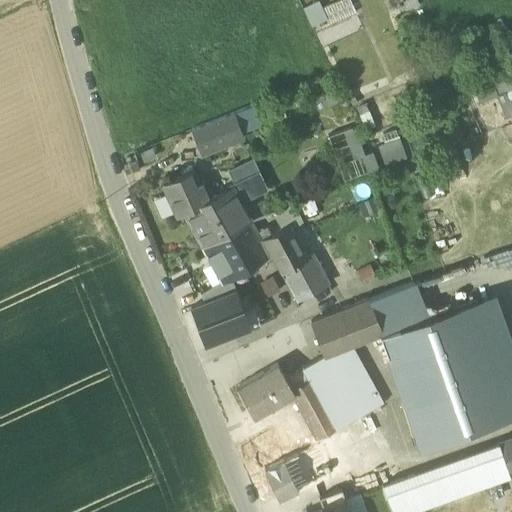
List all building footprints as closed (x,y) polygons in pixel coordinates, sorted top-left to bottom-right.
[(316,0),(301,7),(310,26),(326,18),(321,8),(317,0),(316,0)] [(349,0),(337,0),(321,8),(326,18),(329,24),(355,12),(349,0)] [(491,79),(472,86),(477,99),(495,93),(491,79)] [(511,87),(495,93),(504,117),(511,114),(511,87)] [(341,99),(328,105),(336,122),(349,117),(341,99)] [(252,105),(233,113),(240,129),(259,122),(252,105)] [(190,130),(199,154),(230,142),(234,132),(240,129),(233,113),(197,127),(190,130)] [(354,126),(342,130),(353,159),(361,156),(364,154),(354,126)] [(398,134),(376,143),(384,162),(406,154),(398,134)] [(372,152),(364,154),(361,156),(367,171),(378,167),(372,152)] [(252,162),(229,171),(235,183),(257,173),(252,162)] [(194,170),(180,177),(191,200),(197,198),(199,202),(209,198),(201,185),(194,170)] [(236,186),(242,199),(266,189),(258,173),(257,173),(235,183),(236,186)] [(175,210),(177,216),(184,212),(186,212),(185,210),(194,206),(191,200),(180,177),(175,179),(173,176),(162,182),(163,185),(166,191),(175,210)] [(236,186),(230,188),(237,201),(242,199),(236,186)] [(209,198),(229,232),(248,221),(237,201),(230,188),(209,198)] [(175,210),(166,191),(152,198),(160,216),(175,210)] [(372,196),(356,202),(361,215),(377,209),(372,196)] [(184,212),(203,245),(229,232),(209,198),(199,202),(197,198),(191,200),(194,206),(185,210),(186,212),(184,212)] [(287,224),(289,229),(301,222),(291,204),(272,212),(281,227),(287,224)] [(270,255),(268,252),(256,231),(249,220),(248,221),(229,232),(249,266),(270,255)] [(273,253),(283,270),(305,257),(289,229),(287,224),(281,227),(270,233),(264,236),(272,250),(273,253)] [(268,252),(272,250),(264,236),(270,233),(266,226),(256,231),(268,252)] [(203,245),(222,279),(222,280),(229,276),(249,267),(229,232),(203,245)] [(312,253),(305,257),(283,270),(283,271),(297,297),(327,281),(312,253)] [(271,275),(258,282),(266,297),(279,290),(271,275)] [(199,292),(204,301),(234,289),(234,288),(235,287),(229,276),(222,280),(222,279),(199,292)] [(415,280),(368,298),(381,332),(429,316),(415,280)] [(204,301),(190,306),(204,341),(248,324),(234,289),(204,301)] [(511,340),(495,292),(475,299),(511,402),(511,340)] [(310,320),(323,354),(334,350),(351,343),(379,333),(381,332),(368,298),(310,320)] [(420,448),(421,448),(511,415),(511,402),(475,299),(429,316),(381,332),(379,333),(420,448)] [(351,343),(334,350),(366,412),(383,403),(351,343)] [(317,438),(366,412),(334,350),(323,354),(324,356),(304,365),(304,366),(295,371),(296,371),(286,376),(295,392),(294,392),(315,434),(317,438)] [(253,414),(254,416),(262,411),(266,409),(294,392),(295,392),(286,376),(277,361),(236,385),(253,414)] [(292,463),(266,409),(253,414),(241,420),(278,498),(334,469),(322,447),(292,463)] [(509,473),(511,472),(511,454),(507,440),(498,443),(509,473)] [(382,484),(391,511),(409,511),(419,508),(510,476),(509,473),(498,443),(382,484)] [(318,496),(323,509),(346,501),(341,487),(318,496)] [(366,511),(360,496),(346,501),(349,511),(366,511)] [(314,511),(349,511),(346,501),(323,509),(314,511)]
